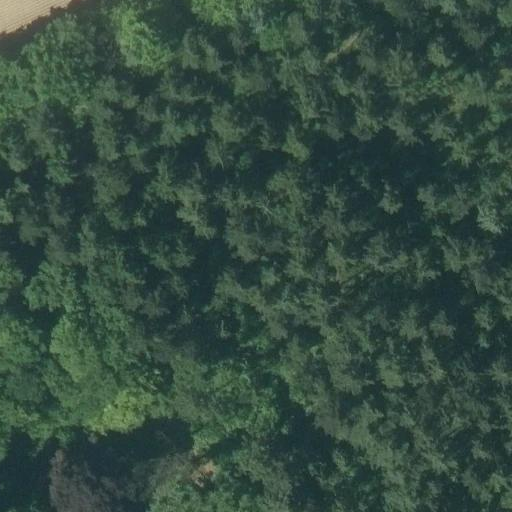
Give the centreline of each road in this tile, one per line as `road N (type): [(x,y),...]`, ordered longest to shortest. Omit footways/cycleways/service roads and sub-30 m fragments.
road 1 (track): [(382,0),(167,181),(46,266)]
road 2 (track): [(409,511),(167,181)]
road 3 (track): [(169,0),(0,75)]
